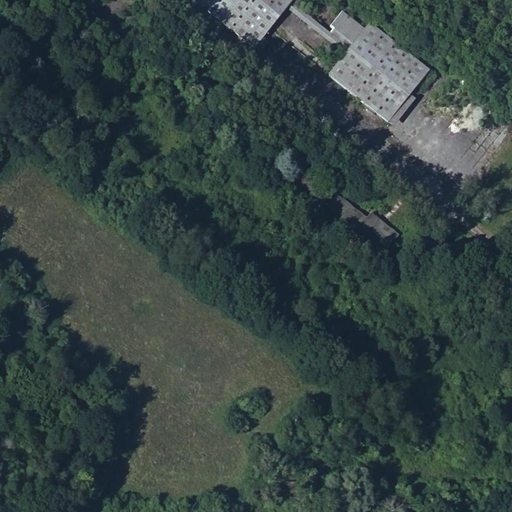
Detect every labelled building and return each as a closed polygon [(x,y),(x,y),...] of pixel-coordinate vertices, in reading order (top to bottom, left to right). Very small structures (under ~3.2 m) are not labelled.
[(299,0),(187,0),(256,55),(266,39),(383,130),(430,72),(364,28),(341,12),(326,29),(295,5),(299,0)] [(367,217),(305,167),(287,187),(384,259),(399,234),(371,212),(367,217)] [(468,249),(457,241),(449,251),(459,261),(468,249)] [(489,273),(478,264),(471,273),(482,282),(489,273)] [(275,469),(275,494),(298,494),(299,470),(275,469)]
